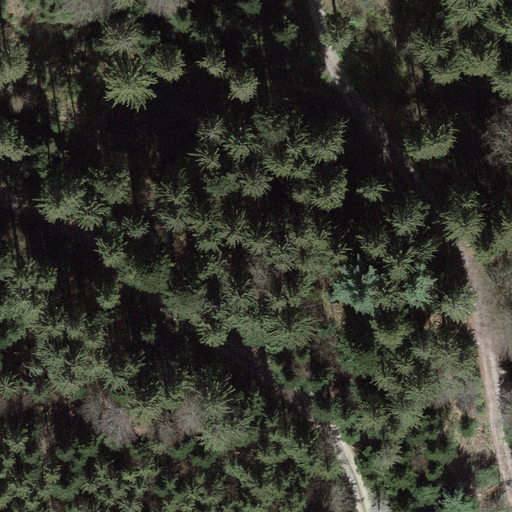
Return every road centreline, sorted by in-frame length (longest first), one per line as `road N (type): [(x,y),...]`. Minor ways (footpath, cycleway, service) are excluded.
road 1 (track): [(511,491),(485,314),(467,259),(420,175),(335,79),(317,0)]
road 2 (track): [(0,192),(98,241),(324,421),(365,511)]
